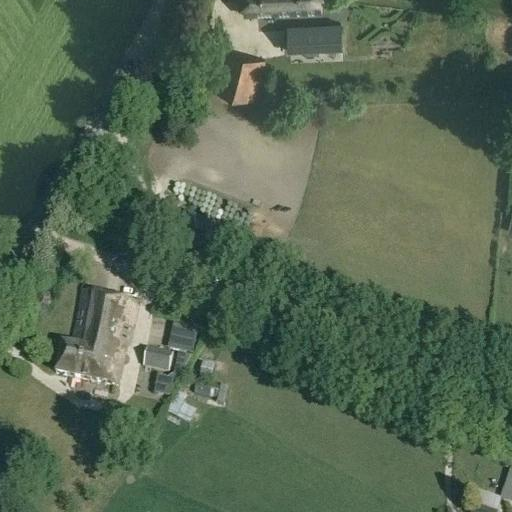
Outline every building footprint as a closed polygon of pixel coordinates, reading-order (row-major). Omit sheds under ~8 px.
[(320,0),(243,0),(244,16),(322,12),(320,0)] [(342,49),(341,29),(289,32),(290,51),(342,49)] [(213,91),(256,101),(266,60),(223,49),(213,91)] [(185,212),(173,241),(230,264),(242,235),(185,212)] [(56,374),(118,388),(136,305),(84,294),(72,348),(62,346),(56,374)] [(143,369),(169,374),(173,356),(147,350),(143,369)] [(211,383),(214,369),(202,367),(199,380),(211,383)] [(218,403),(218,390),(193,390),(193,403),(218,403)]
